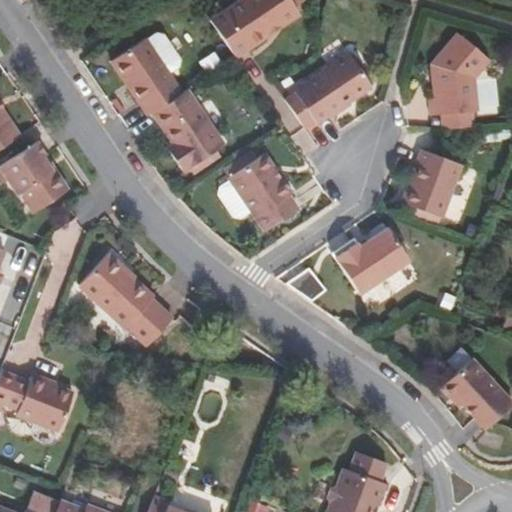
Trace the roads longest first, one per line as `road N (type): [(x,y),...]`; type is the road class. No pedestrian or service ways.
road 1 (residential): [(0,5),(164,237),(233,296)]
road 2 (residential): [(233,296),(366,374),(439,453)]
road 3 (residential): [(233,296),(356,203),(384,113)]
